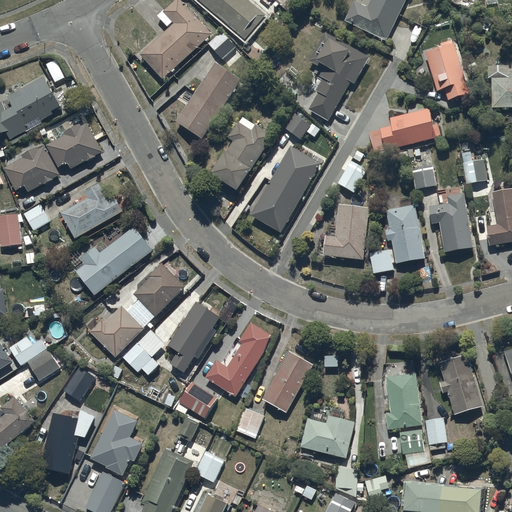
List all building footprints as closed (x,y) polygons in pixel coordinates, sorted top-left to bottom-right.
[(211,33),(180,0),(174,0),(162,11),(174,23),(141,53),(163,77),(211,33)] [(250,0),(198,0),(211,10),(207,15),(217,23),(222,18),(245,39),(267,14),(250,0)] [(354,0),(344,20),(386,40),(405,0),(370,0),(367,6),(354,0)] [(221,30),(207,43),(222,59),(236,46),(221,30)] [(325,31),(309,59),(323,68),(319,75),(323,77),(316,90),(319,91),(309,109),(329,120),(351,81),(355,83),(370,57),(325,31)] [(202,138),(240,79),(214,63),(176,122),(202,138)] [(509,65),(488,65),(489,78),(491,78),(492,107),(511,106),(511,67),(509,68),(509,65)] [(0,133),(7,131),(11,139),(28,129),(26,125),(28,123),(31,129),(43,122),(41,120),(54,113),(52,110),(61,105),(44,75),(8,95),(13,106),(6,109),(2,100),(0,101),(0,133)] [(380,130),(369,132),(375,152),(437,137),(436,135),(441,134),(438,123),(433,124),(429,108),(390,118),(392,125),(380,128),(380,130)] [(295,113),(284,127),(300,139),(306,131),(314,137),(320,129),(304,116),(302,119),(295,113)] [(224,150),(209,171),(236,189),(272,135),(242,115),(227,137),(233,140),(225,151),(224,150)] [(67,134),(47,144),(59,167),(68,162),(71,168),(104,151),(88,121),(81,125),(80,123),(65,131),(67,134)] [(23,156),(4,167),(17,190),(26,185),(29,192),(61,174),(45,145),(39,149),(37,146),(22,154),(23,156)] [(290,146),(251,214),(281,231),(319,163),(290,146)] [(471,153),(463,154),(464,162),(462,162),(465,183),(488,180),(484,158),(472,160),(471,153)] [(368,169),(351,160),(338,182),(355,192),(368,169)] [(432,164),(411,168),(415,189),(436,185),(432,164)] [(76,237),(124,210),(115,195),(109,199),(99,181),(84,190),(88,197),(62,213),(76,237)] [(511,240),(511,187),(493,191),(498,223),(486,225),(490,244),(511,240)] [(474,246),(464,192),(446,195),(448,203),(429,206),(432,223),(439,222),(444,252),(474,246)] [(35,230),(51,220),(41,203),(25,213),(29,220),(24,222),(28,228),(32,225),(35,230)] [(369,206),(339,204),(335,235),(325,234),(323,255),(363,259),(369,206)] [(425,257),(416,204),(386,209),(390,228),(386,228),(388,240),(392,239),(396,262),(425,257)] [(19,213),(0,215),(0,233),(2,246),(8,245),(9,255),(19,254),(18,244),(23,244),(19,213)] [(77,270),(96,294),(155,249),(136,225),(108,246),(105,242),(98,248),(96,245),(82,256),(87,263),(77,270)] [(391,249),(369,253),(372,273),(394,269),(391,249)] [(157,316),(186,286),(162,262),(149,275),(151,277),(134,294),(139,298),(128,310),(123,304),(106,321),(103,318),(91,330),(117,356),(145,328),(144,327),(156,315),(157,316)] [(170,362),(185,372),(196,355),(200,358),(217,330),(214,327),(221,316),(197,301),(169,344),(178,350),(170,362)] [(206,376),(237,396),(274,337),(252,323),(240,341),(243,343),(228,366),(217,359),(206,376)] [(22,365),(28,361),(41,380),(60,367),(66,363),(59,352),(54,355),(42,338),(34,343),(28,336),(10,347),(22,365)] [(0,369),(14,361),(1,341),(0,341),(0,369)] [(166,369),(138,341),(123,357),(139,372),(143,368),(159,383),(166,375),(164,373),(165,372),(164,371),(166,369)] [(263,398),(288,412),(314,364),(290,350),(289,352),(287,351),(275,372),(277,373),(263,398)] [(467,353),(439,362),(444,380),(439,381),(443,394),(448,392),(454,414),(483,406),(467,353)] [(64,390),(80,401),(97,377),(80,365),(64,390)] [(388,429),(423,424),(416,372),(386,376),(391,412),(386,413),(388,429)] [(180,402),(206,418),(218,397),(192,382),(180,402)] [(0,418),(0,450),(36,420),(29,411),(30,410),(26,404),(24,406),(15,395),(1,407),(6,413),(0,418)] [(236,430),(256,438),(265,415),(245,407),(236,430)] [(311,417),(308,417),(301,446),(346,457),(355,420),(342,417),(343,410),(332,407),(330,415),(312,411),(311,417)] [(71,473),(80,436),(87,437),(96,416),(82,409),(80,418),(54,412),(41,466),(71,473)] [(144,443),(131,436),(139,420),(138,420),(116,410),(91,457),(108,465),(108,467),(123,475),(131,459),(135,460),(144,443)] [(178,435),(192,441),(200,423),(187,416),(178,435)] [(444,417),(425,420),(428,445),(430,445),(430,450),(447,448),(446,442),(447,442),(444,417)] [(400,432),(402,454),(424,451),(422,429),(400,432)] [(141,511),(172,511),(195,461),(165,448),(142,502),(146,504),(141,511)] [(196,473),(214,482),(225,459),(206,450),(196,473)] [(336,466),(334,487),(356,498),(357,490),(362,490),(363,482),(357,482),(358,468),(336,466)] [(86,507),(95,511),(111,511),(127,480),(104,470),(86,507)] [(389,488),(386,474),(365,480),(371,502),(384,498),(382,490),(389,488)] [(404,509),(444,511),(479,511),(482,487),(406,481),(404,509)] [(193,511),(227,511),(232,503),(205,490),(193,511)] [(327,511),(328,511),(349,511),(355,501),(336,492),(327,511)] [(277,511),(260,503),(255,511),(277,511)] [(360,503),(355,511),(376,511),(377,511),(360,503)]
